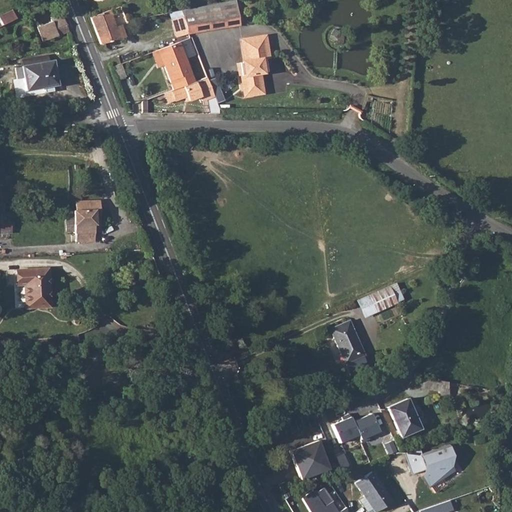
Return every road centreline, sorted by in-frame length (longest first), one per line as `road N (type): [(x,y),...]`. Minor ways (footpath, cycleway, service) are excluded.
road 1 (unclassified): [(119,127),(333,131),(511,235)]
road 2 (secondary): [(274,511),(119,127)]
road 3 (unknown): [(0,342),(197,331)]
road 4 (secondary): [(119,127),(69,0)]
